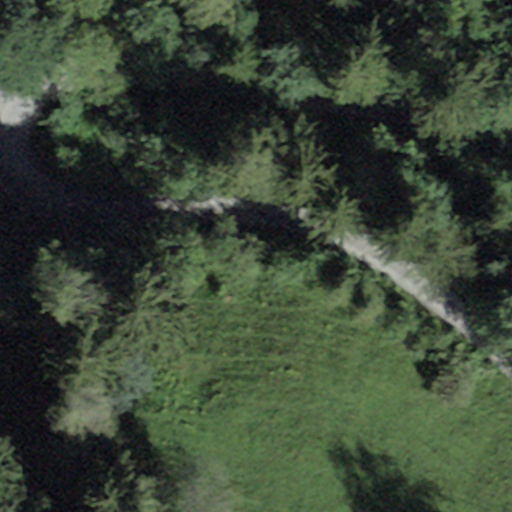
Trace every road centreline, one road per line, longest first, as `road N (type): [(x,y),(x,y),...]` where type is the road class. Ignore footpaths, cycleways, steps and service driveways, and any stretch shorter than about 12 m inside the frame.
road 1 (track): [(511,363),(275,215),(78,207),(7,163),(0,137)]
road 2 (track): [(0,103),(60,72),(168,70),(369,105),(511,142)]
